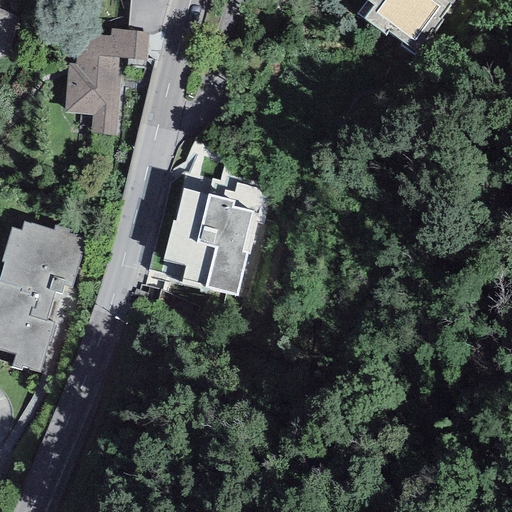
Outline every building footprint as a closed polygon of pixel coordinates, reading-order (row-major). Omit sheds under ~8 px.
[(131,0),(131,13),(160,14),(160,0),(131,0)] [(373,0),(358,21),(412,63),(459,0),(373,0)] [(0,61),(8,63),(19,20),(0,14),(0,61)] [(69,36),(64,119),(92,121),(91,136),(117,138),(120,80),(117,80),(118,63),(146,65),(148,35),(109,33),(109,39),(69,36)] [(264,193),(176,172),(151,272),(240,294),(264,193)] [(78,251),(15,233),(0,284),(0,350),(45,364),(78,251)]
